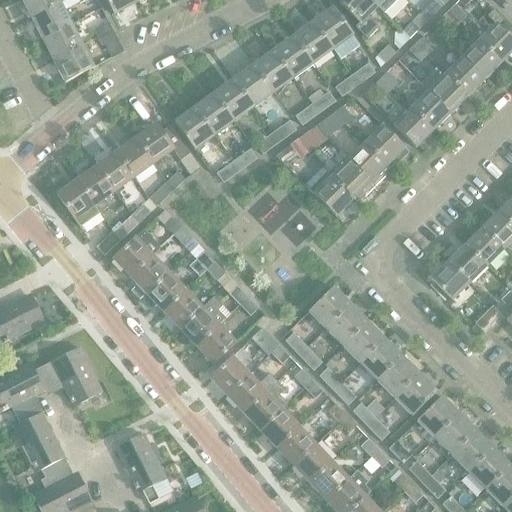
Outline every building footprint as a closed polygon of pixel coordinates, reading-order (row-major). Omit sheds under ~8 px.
[(20,0),(30,19),(59,4),(66,0),(20,0)] [(112,16),(135,5),(132,0),(103,0),(104,1),(112,16)] [(368,17),(376,8),(369,1),(368,0),(342,0),(341,1),(338,4),(357,24),(354,27),(366,39),(378,27),(368,17)] [(368,0),(369,1),(376,8),(382,14),(395,0),(368,0)] [(442,6),(443,4),(439,0),(432,0),(418,14),(426,22),(442,6)] [(30,19),(41,41),(70,26),(59,4),(30,19)] [(453,5),(447,11),(459,23),(465,17),(453,5)] [(332,9),(311,23),(332,52),(352,37),(332,9)] [(453,28),(459,23),(447,11),(442,17),(453,28)] [(416,32),(426,22),(418,14),(408,24),(416,32)] [(93,31),(97,39),(112,32),(107,23),(93,31)] [(311,23),(292,38),(312,66),(332,52),(311,23)] [(480,27),(472,36),(499,63),(511,50),(511,41),(494,24),(485,32),(480,27)] [(41,41),(53,62),(81,47),(70,26),(41,41)] [(123,52),(112,32),(97,39),(101,47),(104,45),(111,58),(123,52)] [(470,47),(460,58),(482,80),(499,63),(472,36),(466,42),(469,45),(468,45),(470,47)] [(287,41),(272,52),(292,80),(312,66),(292,38),(287,41)] [(420,39),(413,46),(425,57),(432,51),(420,39)] [(384,64),(394,53),(387,46),(377,57),(384,64)] [(419,63),(425,57),(413,46),(408,51),(419,63)] [(93,69),(81,47),(53,62),(64,84),(93,69)] [(272,52),(252,66),(272,94),(287,83),(292,80),(272,52)] [(460,58),(443,75),(465,98),(482,80),(460,58)] [(369,65),(351,78),(357,87),(375,74),(369,65)] [(252,66),(232,80),(252,108),(272,94),(252,66)] [(386,73),(379,79),(391,91),(397,85),(386,73)] [(443,75),(426,92),(448,114),(465,98),(443,75)] [(341,98),(357,87),(351,78),(335,89),(341,98)] [(385,97),(391,91),(379,79),(374,85),(385,97)] [(232,80),(213,95),(233,123),(252,108),(232,80)] [(426,92),(409,109),(432,131),(448,114),(426,92)] [(329,94),(311,106),(318,115),(335,103),(329,94)] [(213,95),(193,109),(213,137),(233,123),(213,95)] [(301,127),(318,115),(311,106),(295,118),(301,127)] [(343,106),(336,111),(345,125),(353,119),(343,106)] [(193,151),(213,137),(193,109),(173,123),(193,151)] [(415,148),(432,131),(409,109),(392,126),(415,148)] [(338,130),(345,125),(336,111),(328,116),(338,130)] [(287,123),(271,134),(278,144),(287,137),(288,136),(295,131),(288,122),(288,123),(287,123)] [(363,143),(389,168),(396,162),(397,163),(408,153),(381,125),(363,143)] [(155,126),(135,140),(152,164),(172,150),(180,162),(189,155),(169,127),(160,133),(155,126)] [(261,155),(278,144),(271,134),(255,146),(261,155)] [(303,134),(296,139),(306,153),(312,148),(303,134)] [(306,153),(296,139),(288,145),(273,155),(285,168),(298,159),(306,153)] [(135,140),(115,154),(132,178),(152,164),(135,140)] [(363,143),(346,160),(373,187),(384,176),(383,174),(389,168),(363,143)] [(248,151),(232,163),(238,172),(255,160),(248,151)] [(115,154),(96,168),(113,192),(132,178),(115,154)] [(346,160),(329,177),(352,199),(355,202),(360,196),(362,198),(373,187),(346,160)] [(221,184),(238,172),(232,163),(215,175),(221,184)] [(96,168),(76,182),(99,213),(108,207),(103,199),(113,192),(96,168)] [(176,171),(165,182),(173,190),(184,180),(176,171)] [(334,217),(352,199),(329,177),(312,194),(334,217)] [(79,227),(99,213),(76,182),(56,196),(79,227)] [(162,201),(173,190),(165,182),(154,192),(162,201)] [(511,198),(499,212),(511,224),(511,198)] [(140,205),(129,215),(137,224),(149,213),(140,205)] [(511,224),(499,212),(482,229),(503,250),(511,241),(511,224)] [(112,232),(120,241),(127,234),(137,224),(129,215),(119,225),(112,232)] [(164,227),(173,236),(180,229),(171,220),(164,227)] [(191,241),(180,229),(173,236),(184,247),(191,241)] [(482,229),(465,246),(486,267),(503,250),(482,229)] [(103,256),(120,241),(112,232),(95,248),(103,256)] [(113,261),(129,278),(151,257),(159,249),(143,232),(135,240),(113,261)] [(465,246),(448,263),(469,284),(486,267),(465,246)] [(197,262),(205,271),(213,264),(204,255),(197,262)] [(129,278),(145,295),(167,274),(151,257),(129,278)] [(452,301),(469,284),(448,263),(431,280),(452,301)] [(224,276),(213,264),(205,271),(217,283),(224,276)] [(145,295),(162,312),(184,292),(167,274),(145,295)] [(307,312),(324,330),(349,306),(331,288),(307,312)] [(229,297),(239,306),(246,300),(237,290),(229,297)] [(507,309),(511,304),(511,293),(509,290),(499,300),(507,309)] [(162,312),(179,330),(200,309),(184,292),(162,312)] [(0,344),(43,323),(29,295),(0,309),(0,344)] [(179,330),(196,347),(217,327),(223,322),(214,312),(219,306),(212,298),(200,309),(179,330)] [(257,311),(246,300),(239,306),(250,318),(257,311)] [(324,330),(341,347),(366,323),(349,306),(324,330)] [(485,332),(501,315),(492,307),(476,323),(485,332)] [(341,347),(359,365),(383,340),(366,323),(341,347)] [(234,344),(217,327),(196,347),(212,364),(234,344)] [(266,358),(270,354),(278,346),(262,330),(250,341),(266,358)] [(287,346),(297,357),(306,348),(292,334),(287,339),(284,342),(287,346)] [(359,365),(376,382),(400,358),(383,340),(359,365)] [(287,356),(278,346),(270,354),(281,366),(287,360),(288,360),(289,358),(287,356)] [(320,363),(306,348),(297,357),(312,372),(320,363)] [(77,349),(32,372),(43,391),(46,398),(63,389),(72,407),(100,393),(77,349)] [(376,382),(393,399),(417,375),(400,358),(376,382)] [(210,380),(226,397),(247,376),(231,360),(210,380)] [(29,364),(0,378),(0,413),(10,408),(20,426),(40,415),(42,414),(33,396),(43,391),(32,372),(29,364)] [(292,378),(303,389),(311,381),(301,371),(301,370),(292,378)] [(318,378),(332,393),(341,385),(326,370),(318,378)] [(226,397),(243,415),(275,383),(267,375),(256,386),(247,376),(226,397)] [(435,393),(417,375),(393,399),(411,417),(435,393)] [(322,393),(311,381),(303,389),(314,401),(322,393)] [(243,415),(259,432),(280,411),(286,405),(278,397),(283,392),(275,383),(243,415)] [(355,399),(341,385),(332,393),(346,408),(355,399)] [(416,422),(433,440),(458,416),(440,398),(416,422)] [(351,412),(365,427),(373,419),(359,404),(351,412)] [(325,413),(336,424),(345,416),(334,405),(325,413)] [(259,432),(275,450),(287,438),(297,429),(287,419),(287,418),(280,411),(259,432)] [(20,426),(13,429),(35,473),(40,471),(44,480),(41,482),(45,491),(72,477),(63,459),(40,415),(20,426)] [(355,427),(345,416),(336,424),(347,435),(355,427)] [(433,440),(450,457),(475,433),(458,416),(433,440)] [(388,433),(373,419),(365,427),(379,442),(388,433)] [(287,462),(292,467),(314,446),(297,429),(287,438),(275,450),(287,462)] [(450,457),(467,474),(492,450),(475,433),(450,457)] [(143,435),(115,450),(137,494),(141,492),(148,506),(172,493),(158,466),(161,465),(151,445),(148,446),(143,435)] [(360,448),(370,459),(378,451),(368,440),(360,448)] [(402,464),(410,456),(395,442),(387,449),(402,464)] [(292,467),(309,485),(330,464),(314,446),(292,467)] [(467,474),(485,491),(509,467),(492,450),(467,474)] [(389,463),(378,451),(370,459),(381,471),(389,463)] [(408,471),(421,485),(430,477),(417,463),(408,471)] [(309,485),(325,502),(347,481),(345,479),(338,472),(330,464),(309,485)] [(485,491),(502,509),(511,498),(511,470),(509,467),(485,491)] [(395,468),(385,478),(392,484),(393,483),(401,475),(395,468)] [(325,502),(334,511),(348,511),(363,498),(369,492),(363,486),(366,483),(354,471),(345,479),(347,481),(325,502)] [(45,491),(31,498),(38,511),(89,511),(85,504),(89,502),(76,475),(72,477),(45,491)] [(393,483),(403,493),(411,485),(401,475),(393,483)] [(446,493),(430,477),(421,485),(437,501),(446,493)] [(423,498),(411,485),(403,493),(415,505),(423,498)] [(26,489),(18,493),(22,501),(30,497),(26,489)] [(146,511),(143,511),(202,511),(195,498),(166,511),(146,511)] [(376,511),(363,498),(348,511),(376,511)] [(442,507),(447,511),(463,511),(464,511),(451,498),(442,507)] [(511,511),(511,498),(502,509),(504,511),(511,511)]
